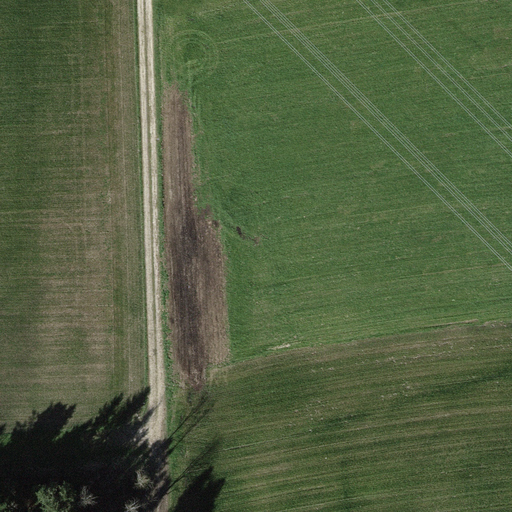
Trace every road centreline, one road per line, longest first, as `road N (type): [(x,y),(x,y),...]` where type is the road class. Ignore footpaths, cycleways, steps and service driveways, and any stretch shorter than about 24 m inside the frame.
road 1 (track): [(160,431),(144,0)]
road 2 (track): [(89,439),(160,431),(164,511)]
